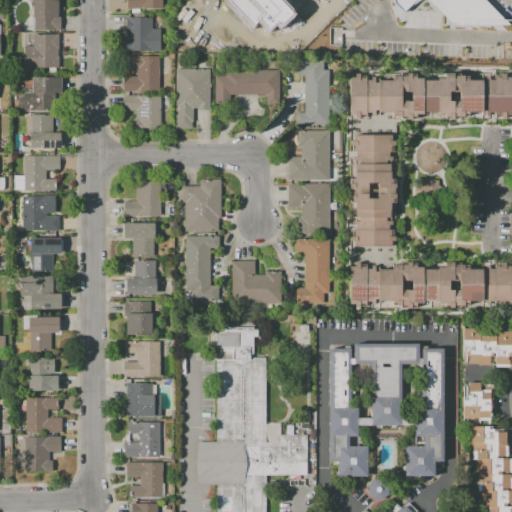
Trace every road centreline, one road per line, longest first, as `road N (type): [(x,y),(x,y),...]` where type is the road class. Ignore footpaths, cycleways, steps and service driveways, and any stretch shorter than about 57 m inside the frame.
road 1 (residential): [(93,0),(93,499)]
road 2 (residential): [(93,159),(255,158),(257,232)]
